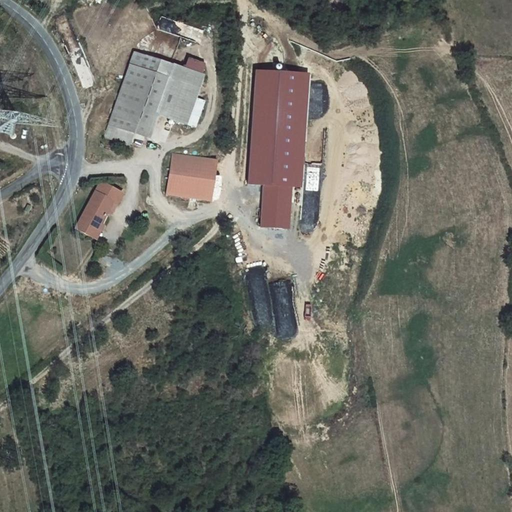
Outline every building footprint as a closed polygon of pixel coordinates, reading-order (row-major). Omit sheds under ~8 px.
[(68,16),(57,20),(65,44),(76,40),(68,16)] [(108,134),(127,142),(136,119),(141,120),(173,132),(181,108),(190,84),(159,72),(134,63),(108,134)] [(181,108),(173,132),(180,135),(189,111),(181,108)] [(136,119),(127,142),(132,144),(141,120),(136,119)] [(214,202),(219,159),(172,154),(167,196),(214,202)] [(118,201),(98,190),(79,227),(93,234),(101,222),(106,225),(112,214),(110,213),(118,201)] [(99,237),(106,225),(101,222),(93,234),(99,237)]
